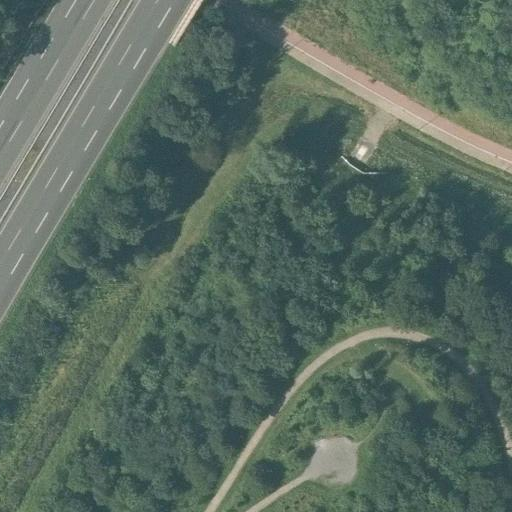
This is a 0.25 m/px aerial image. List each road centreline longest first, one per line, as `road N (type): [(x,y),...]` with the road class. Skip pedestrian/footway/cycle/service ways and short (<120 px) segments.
road 1 (track): [(225,511),(308,386),(352,344),(394,334),(440,339),(484,376),(511,421)]
road 2 (motorway): [(0,268),(159,0)]
road 3 (motorway): [(96,0),(0,162)]
